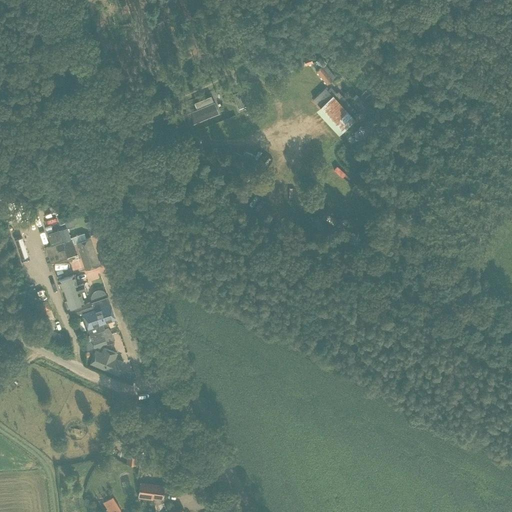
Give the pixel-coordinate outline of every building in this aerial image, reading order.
[(302,60),(284,67),(285,72),(304,64),(302,60)] [(322,66),(316,70),(327,84),(332,79),(322,66)] [(283,67),(278,70),(280,76),(286,74),(285,72),(283,67)] [(365,89),(362,92),(370,100),(373,97),(377,93),(369,85),(365,89)] [(312,99),(319,106),(315,109),(338,134),(355,119),(349,112),(354,109),(338,91),(337,93),(331,87),(327,90),(325,87),(312,99)] [(232,94),(238,109),(247,105),(241,90),(232,94)] [(186,113),(191,124),(218,112),(213,101),(211,95),(203,98),(194,102),(197,108),(186,113)] [(85,221),(90,234),(99,231),(94,218),(85,221)] [(67,227),(48,233),(51,244),(63,240),(63,242),(55,244),(57,250),(64,248),(67,257),(76,254),(71,239),(70,239),(67,227)] [(76,242),(85,269),(100,264),(91,237),(76,242)] [(94,242),(100,258),(106,256),(100,240),(94,242)] [(81,266),(79,259),(77,255),(65,258),(69,270),(78,267),(81,266)] [(85,289),(83,283),(77,285),(73,274),(58,279),(67,307),(78,303),(83,302),(82,301),(79,291),(85,289)] [(55,328),(51,318),(54,317),(46,296),(42,297),(43,300),(35,303),(45,332),(55,328)] [(88,327),(115,318),(107,296),(91,301),(94,308),(94,309),(83,313),(88,327)] [(71,316),(94,308),(91,301),(88,302),(87,299),(82,301),(83,302),(78,303),(79,305),(68,309),(71,316)] [(50,330),(47,336),(67,346),(70,339),(51,329),(50,330)] [(104,336),(101,330),(83,337),(85,343),(104,336)] [(107,335),(109,343),(118,340),(115,332),(107,335)] [(106,343),(104,336),(85,343),(87,349),(98,346),(98,348),(103,346),(102,345),(106,343)] [(124,361),(115,357),(117,352),(103,346),(101,351),(95,349),(89,364),(118,375),(124,361)] [(127,463),(135,464),(137,452),(128,451),(127,463)] [(151,486),(139,484),(137,497),(150,499),(150,497),(162,498),(164,485),(151,483),(151,486)] [(103,502),(109,511),(116,511),(119,511),(110,497),(103,502)]
